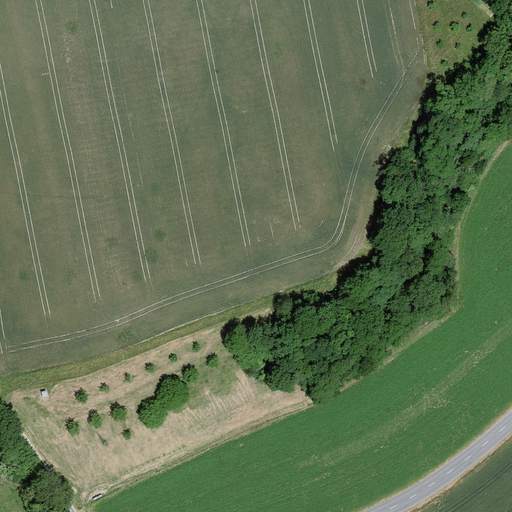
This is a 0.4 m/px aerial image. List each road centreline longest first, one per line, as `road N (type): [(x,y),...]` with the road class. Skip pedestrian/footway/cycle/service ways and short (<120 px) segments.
road 1 (tertiary): [(511,420),(451,472),(384,511)]
road 2 (track): [(0,410),(75,511)]
